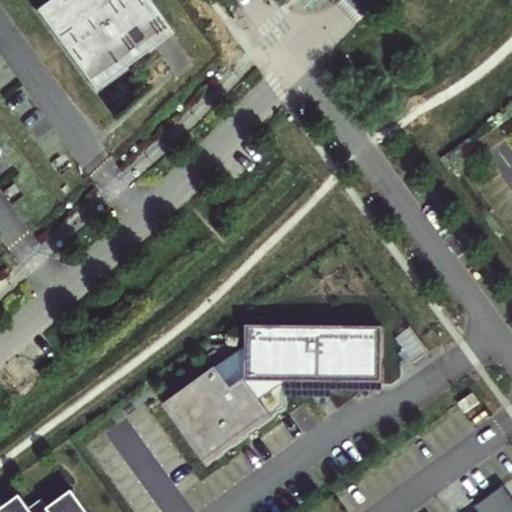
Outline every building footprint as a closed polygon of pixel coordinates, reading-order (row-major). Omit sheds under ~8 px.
[(145,0),(48,0),(35,10),(86,80),(87,79),(86,77),(123,50),(131,61),(153,46),(144,34),(159,23),(161,25),(163,24),(145,0)] [(144,34),(153,46),(170,33),(163,24),(161,25),(159,23),(144,34)] [(87,79),(86,80),(93,90),(131,61),(123,50),(86,77),(87,79)] [(384,328),(248,327),(247,383),(302,384),(307,392),(319,384),(384,384),(384,328)] [(474,393),(459,404),(465,413),(480,402),(474,393)] [(17,489),(0,501),(0,511),(88,511),(69,485),(46,501),(39,493),(26,502),(17,489)] [(511,511),(511,496),(505,486),(475,508),(477,511),(511,511)]
